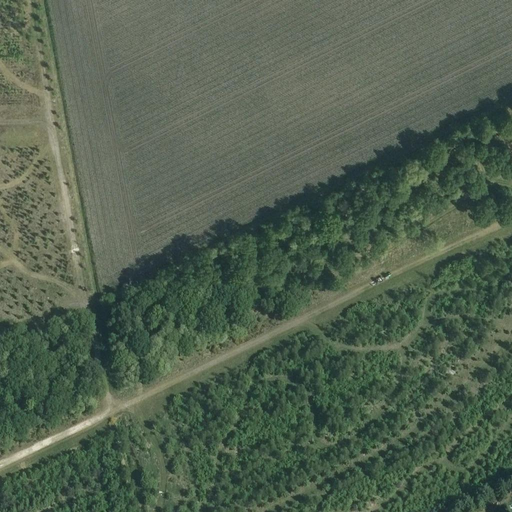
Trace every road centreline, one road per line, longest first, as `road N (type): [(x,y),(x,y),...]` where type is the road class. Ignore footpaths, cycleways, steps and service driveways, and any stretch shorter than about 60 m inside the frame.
road 1 (track): [(511,215),(109,407)]
road 2 (track): [(30,0),(109,407)]
road 3 (track): [(511,318),(490,352),(403,440),(264,511)]
road 4 (track): [(0,206),(17,235),(11,258),(83,298)]
road 5 (track): [(109,407),(0,462)]
